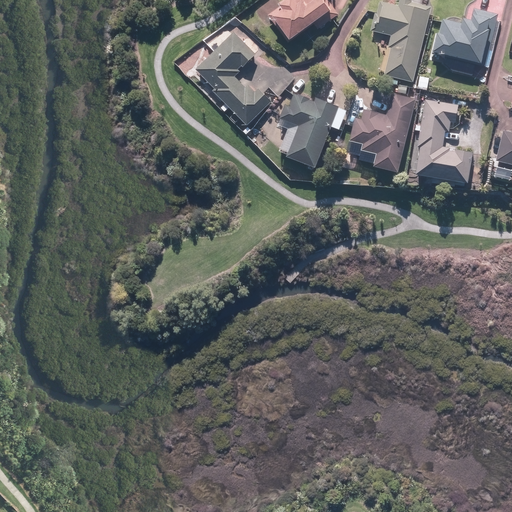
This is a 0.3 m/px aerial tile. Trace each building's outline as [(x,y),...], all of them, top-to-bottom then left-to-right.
[(289,42),(332,10),(323,0),(283,0),(280,3),(283,6),(269,16),(289,42)] [(390,45),(393,46),(386,74),(413,81),(430,11),(403,4),(402,9),(385,5),(379,31),(392,35),(390,45)] [(496,13),(475,8),(472,20),(465,18),(463,25),(443,20),(435,51),(484,63),(496,13)] [(195,68),(246,126),(273,102),(260,88),(256,92),(248,82),(245,84),(235,73),(256,55),(236,32),(195,68)] [(421,75),(418,87),(428,89),(430,77),(421,75)] [(339,106),(316,98),(315,102),(310,100),(311,98),(295,92),(289,106),(287,105),(279,125),(291,129),(282,151),(290,154),(289,157),(316,167),(331,126),(341,129),(347,112),(338,109),(339,106)] [(392,93),(387,115),(365,110),(363,118),(356,116),(351,140),(364,143),(363,149),(379,152),(375,166),(399,171),(416,98),(392,93)] [(426,99),(419,147),(421,147),(417,175),(470,183),(474,151),(443,147),(445,131),(451,131),(452,121),(457,122),(460,104),(426,99)] [(511,132),(503,130),(496,160),(511,163),(511,132)]
